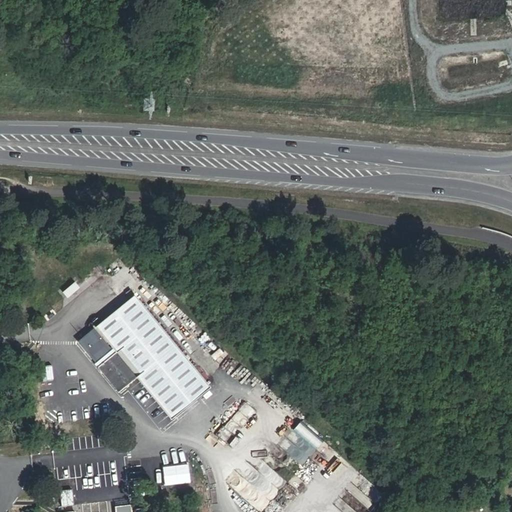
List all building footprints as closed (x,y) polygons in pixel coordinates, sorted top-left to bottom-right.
[(69,298),(81,286),(75,281),(63,292),(69,298)] [(213,389),(138,296),(98,328),(119,354),(101,368),(121,392),(138,378),(173,422),(213,389)] [(44,408),(55,407),(50,364),(39,365),(44,408)] [(225,440),(240,426),(250,416),(251,417),(257,412),(247,403),(217,432),(225,440)] [(300,422),(295,429),(318,447),(323,441),(300,422)] [(309,445),(301,452),(288,437),(281,443),(299,464),(314,451),(309,445)] [(327,441),(320,445),(325,454),(332,450),(327,441)] [(237,471),(227,482),(261,511),(271,499),(271,498),(285,482),(274,473),(266,481),(246,463),(241,469),(250,478),(248,481),(237,471)] [(302,465),(297,471),(305,478),(310,473),(302,465)]
